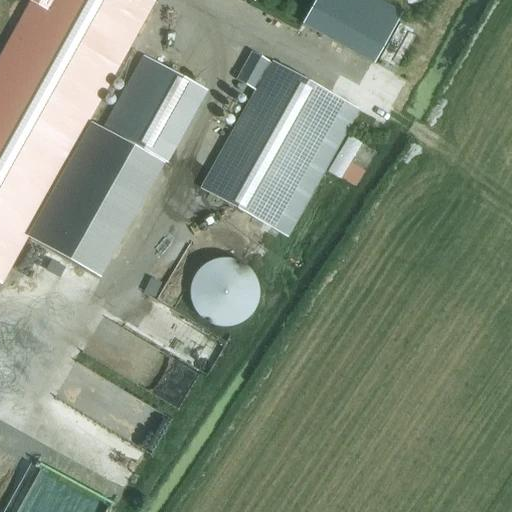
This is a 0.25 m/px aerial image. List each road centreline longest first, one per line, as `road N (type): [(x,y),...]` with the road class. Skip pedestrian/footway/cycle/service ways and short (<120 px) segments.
road 1 (track): [(0,333),(91,318),(251,31)]
road 2 (track): [(323,69),(448,155)]
